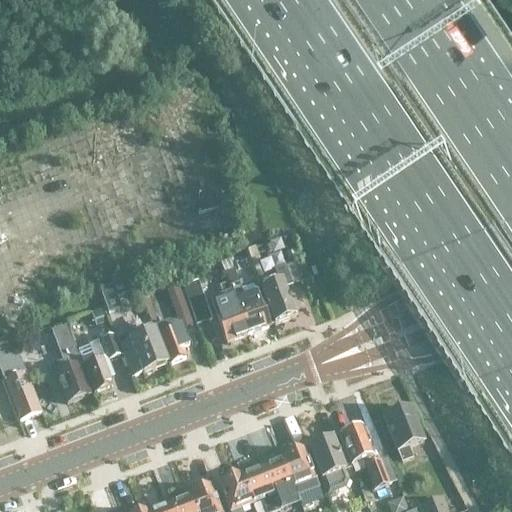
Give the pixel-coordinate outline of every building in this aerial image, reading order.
[(215,198),(194,206),(198,215),(218,208),(215,198)] [(269,215),(263,217),(267,228),(274,226),(269,215)] [(213,247),(234,239),(231,230),(210,237),(213,247)] [(297,251),(285,255),(290,266),(301,262),(297,251)] [(296,265),(287,268),(294,286),(302,283),(296,265)] [(287,268),(287,267),(276,271),(281,285),(263,292),(276,327),(297,319),(286,289),(294,286),(287,268)] [(233,272),(225,275),(230,290),(238,287),(233,272)] [(182,288),(197,326),(211,320),(197,282),(182,288)] [(227,345),(249,337),(230,290),(229,287),(219,290),(222,297),(211,301),(227,345)] [(230,290),(249,337),(269,330),(259,304),(256,296),(244,301),(238,287),(230,290)] [(197,326),(182,288),(171,292),(174,301),(164,304),(171,323),(181,319),(185,331),(197,326)] [(103,312),(92,316),(96,328),(107,323),(103,312)] [(157,332),(171,367),(187,361),(182,350),(188,347),(182,331),(178,333),(175,325),(157,332)] [(79,357),(77,357),(66,329),(53,335),(59,352),(60,351),(61,354),(65,365),(55,369),(58,376),(57,377),(68,405),(90,397),(79,368),(82,366),(79,357)] [(154,335),(119,348),(132,380),(144,376),(144,377),(167,368),(154,335)] [(85,368),(95,395),(112,388),(107,377),(113,375),(108,361),(121,356),(114,340),(91,349),(79,354),(85,368)] [(61,354),(50,358),(55,369),(65,365),(61,354)] [(19,359),(0,366),(0,371),(20,424),(42,415),(27,374),(25,375),(19,359)] [(384,421),(402,466),(413,462),(408,451),(424,445),(410,411),(384,421)] [(363,463),(375,493),(389,487),(389,485),(395,483),(387,462),(380,465),(380,463),(374,465),(372,460),(374,459),(362,430),(340,439),(352,467),(363,463)] [(344,474),(345,473),(333,441),(310,450),(328,498),(345,492),(349,485),(344,474)] [(283,462),(293,490),(314,482),(304,453),(282,461),(282,462),(283,462)] [(273,498),(274,497),(293,490),(283,462),(282,462),(262,470),(273,498)] [(261,502),(264,511),(277,511),(276,506),(277,505),(274,497),(273,498),(262,470),(242,478),(241,478),(251,506),(261,502)] [(241,478),(242,478),(241,476),(219,485),(229,511),(241,511),(240,510),(251,506),(241,478)] [(189,498),(194,511),(218,511),(210,488),(189,496),(189,498)] [(194,511),(189,498),(168,506),(170,511),(194,511)] [(407,511),(403,500),(394,504),(397,511),(407,511)] [(446,511),(442,500),(419,509),(420,511),(419,511),(446,511)] [(276,506),(277,511),(289,511),(286,502),(277,505),(276,506)]
